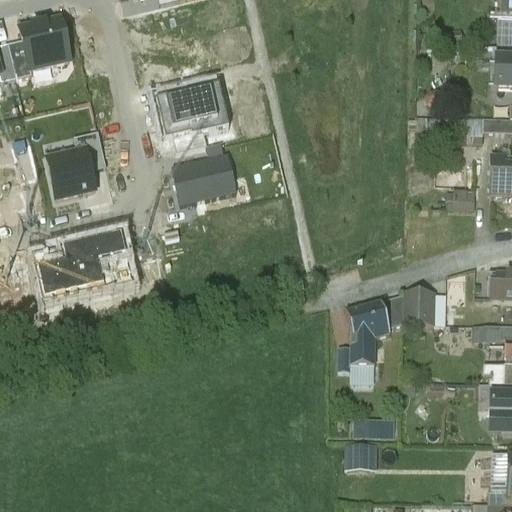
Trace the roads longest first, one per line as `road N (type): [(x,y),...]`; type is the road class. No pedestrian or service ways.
road 1 (residential): [(100,0),(147,210),(0,246)]
road 2 (track): [(334,289),(0,381)]
road 3 (residential): [(511,257),(334,289)]
